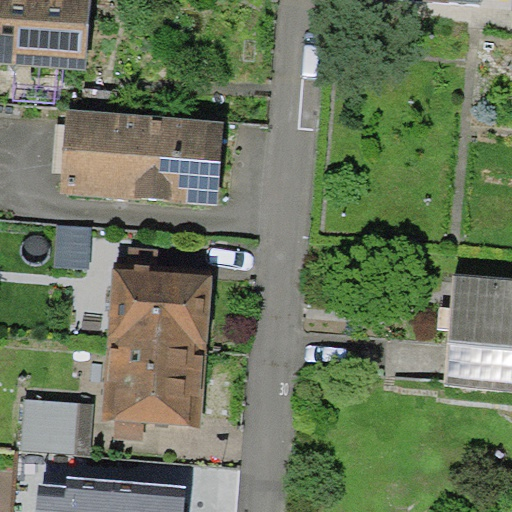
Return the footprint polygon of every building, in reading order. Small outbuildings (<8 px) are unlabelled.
[(0,0),(0,69),(71,73),(74,0),(0,0)] [(442,0),(363,0),(442,9),(442,0)] [(511,0),(503,0),(503,7),(511,8),(511,0)] [(50,200),(202,207),(206,126),(54,118),(50,200)] [(86,353),(105,354),(196,356),(198,282),(88,279),(86,353)] [(432,390),(511,394),(511,289),(439,285),(432,390)] [(105,354),(103,428),(194,430),(196,356),(105,354)] [(80,511),(184,511),(185,482),(82,480),(80,511)]
